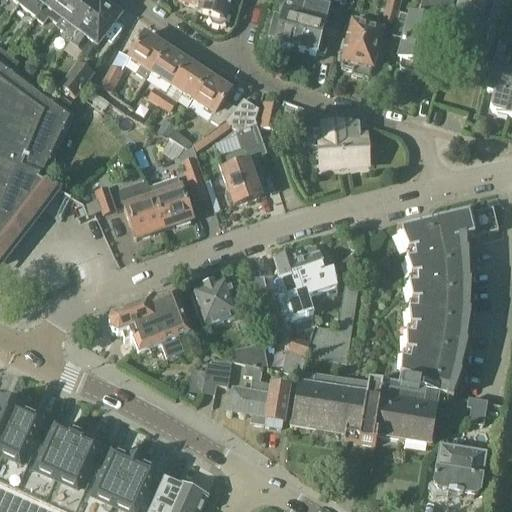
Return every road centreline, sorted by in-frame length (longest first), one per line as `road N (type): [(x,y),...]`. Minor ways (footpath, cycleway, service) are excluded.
road 1 (residential): [(28,359),(64,314),(115,291),(227,247),(437,187)]
road 2 (tertiary): [(251,479),(128,405),(28,359)]
road 3 (residential): [(437,187),(423,141),(410,129),(235,69)]
road 4 (residential): [(511,171),(490,386)]
road 5 (residential): [(235,69),(136,0)]
